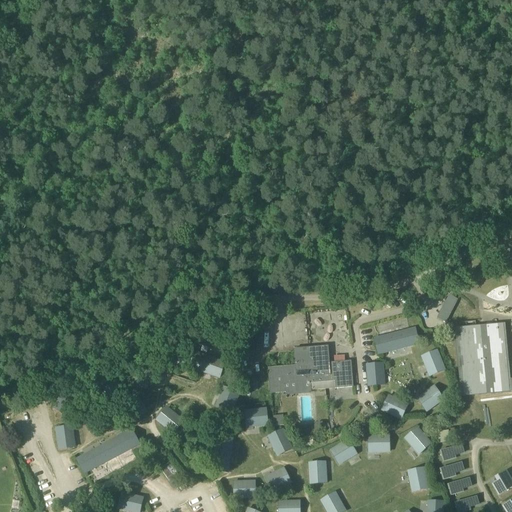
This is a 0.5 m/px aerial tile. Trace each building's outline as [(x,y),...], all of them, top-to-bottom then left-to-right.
[(438,319),(442,321),(446,322),(446,323),(457,301),(453,299),(450,297),(438,319)] [(511,390),(511,378),(510,379),(505,325),(456,330),(462,395),(511,390)] [(374,339),(378,355),(418,344),(414,329),(374,339)] [(329,364),(328,348),(328,347),(294,350),(296,366),(268,368),(270,394),(286,393),(285,385),(336,381),(337,389),(353,387),(351,362),(329,364)] [(185,349),(180,363),(219,377),(224,362),(185,349)] [(422,357),(430,376),(444,370),(436,351),(422,357)] [(143,361),(132,379),(145,387),(156,370),(143,361)] [(382,363),(367,365),(368,385),(384,384),(382,363)] [(117,381),(98,375),(93,390),(113,396),(117,381)] [(433,385),(416,397),(425,410),(442,398),(433,385)] [(64,388),(52,405),(65,414),(77,397),(64,388)] [(223,388),(216,407),(230,413),(238,393),(223,388)] [(122,403),(134,420),(147,412),(136,394),(122,403)] [(389,396),(382,411),(401,419),(408,405),(389,396)] [(167,408),(157,421),(173,434),(183,421),(167,408)] [(244,412),(246,428),(267,425),(265,410),(244,412)] [(274,417),(274,427),(285,426),(284,416),(274,417)] [(56,429),(59,449),(75,447),(72,427),(56,429)] [(432,444),(418,427),(407,436),(404,439),(410,445),(419,455),(432,444)] [(131,429),(76,459),(83,472),(138,443),(131,429)] [(233,431),(218,429),(212,470),(228,472),(233,431)] [(283,430),(269,437),(278,455),(292,449),(283,430)] [(440,443),(449,442),(448,432),(438,433),(440,443)] [(368,453),(390,453),(390,435),(367,435),(368,453)] [(358,455),(348,439),(329,451),(339,467),(358,455)] [(442,459),(455,456),(464,453),(462,446),(440,452),(442,459)] [(308,463),(310,485),(327,484),(326,462),(308,463)] [(161,470),(174,490),(184,483),(171,463),(161,470)] [(440,470),(442,477),(455,473),(464,471),(462,464),(440,470)] [(424,467),(407,471),(412,493),(429,490),(424,467)] [(283,469),(264,478),(271,492),(290,483),(283,469)] [(511,482),(506,472),(496,478),(498,482),(493,485),(499,495),(511,487),(511,482)] [(469,479),(448,485),(450,493),(463,489),(472,487),(469,479)] [(254,482),(233,483),(234,499),(254,498),(254,482)] [(123,493),(119,508),(134,511),(139,511),(143,498),(123,493)] [(335,493),(322,501),(327,511),(344,511),(346,511),(335,493)] [(455,504),(457,511),(470,507),(479,505),(477,498),(455,504)] [(278,511),(300,511),(300,501),(278,501),(278,511)] [(444,511),(445,502),(427,501),(426,511),(444,511)] [(511,511),(511,501),(503,507),(506,511),(511,511)]
